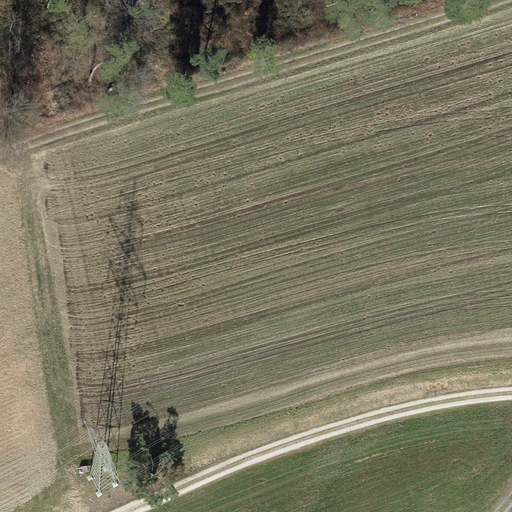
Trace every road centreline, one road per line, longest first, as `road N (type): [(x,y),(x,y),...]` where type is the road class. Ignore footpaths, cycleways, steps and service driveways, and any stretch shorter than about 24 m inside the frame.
road 1 (track): [(496,0),(0,141)]
road 2 (track): [(511,398),(434,404),(311,437),(123,511)]
